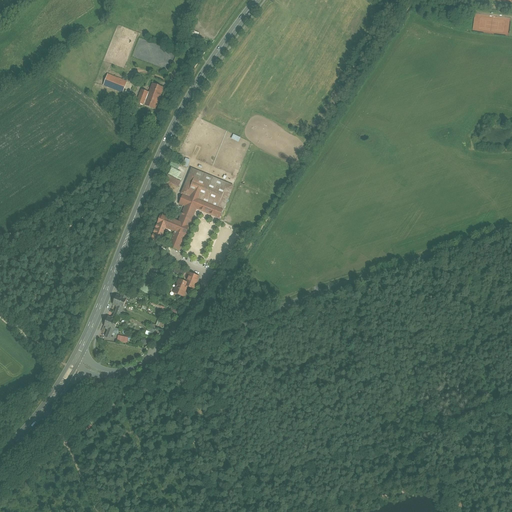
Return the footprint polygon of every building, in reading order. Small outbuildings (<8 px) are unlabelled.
[(394,0),(391,0),(387,6),(392,9),(397,1),(394,0)] [(123,93),(127,81),(108,74),(104,85),(123,93)] [(164,87),(152,83),(149,92),(141,89),(136,102),(155,109),(157,106),(164,87)] [(240,138),(233,135),(230,140),(238,143),(240,138)] [(233,186),(192,169),(182,193),(184,194),(223,210),(233,186)] [(167,175),(164,181),(178,186),(181,180),(167,175)] [(186,206),(179,221),(167,216),(167,217),(163,226),(175,231),(169,247),(179,251),(185,235),(187,236),(188,236),(189,232),(189,231),(190,230),(191,227),(191,226),(189,225),(197,207),(200,200),(184,194),(180,203),(186,206)] [(223,210),(200,200),(197,207),(220,216),(223,210)] [(167,201),(154,234),(160,236),(163,226),(167,217),(165,216),(171,203),(167,201)] [(146,263),(139,282),(143,283),(150,264),(146,263)] [(155,266),(150,264),(141,291),(150,294),(152,289),(148,287),(149,285),(148,285),(150,278),(152,273),(155,266)] [(162,276),(152,273),(150,278),(160,281),(162,276)] [(191,273),(187,282),(189,283),(188,286),(194,289),(199,276),(191,273)] [(187,282),(180,279),(178,284),(178,285),(176,292),(175,292),(183,295),(186,288),(187,288),(188,286),(189,283),(187,282)] [(123,293),(122,297),(117,295),(115,300),(125,304),(127,299),(127,298),(128,295),(123,293)] [(125,304),(115,300),(113,304),(118,306),(116,312),(120,314),(123,308),(124,308),(125,304)] [(120,314),(116,312),(113,318),(108,316),(107,321),(117,325),(119,320),(118,320),(120,314)] [(162,320),(160,326),(164,328),(166,324),(168,325),(165,328),(165,329),(171,322),(167,320),(166,321),(162,320)] [(117,325),(107,321),(105,326),(109,328),(106,337),(111,339),(113,333),(118,334),(120,330),(116,328),(117,325)]
